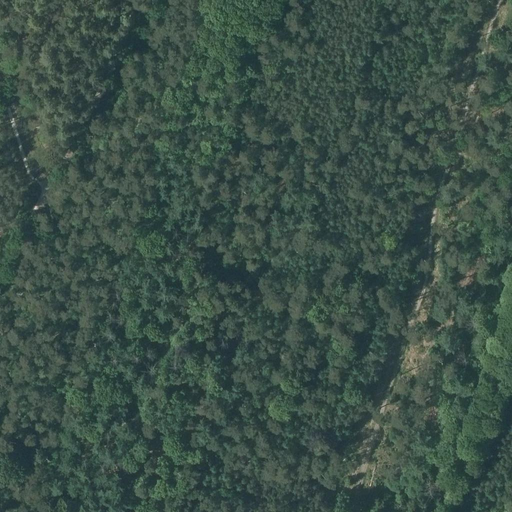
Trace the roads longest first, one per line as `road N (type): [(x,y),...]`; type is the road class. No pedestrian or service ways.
road 1 (track): [(502,0),(352,511)]
road 2 (unknown): [(0,291),(156,0)]
road 3 (unknown): [(0,68),(32,161),(57,184)]
road 4 (track): [(17,118),(28,81),(55,45),(59,0)]
